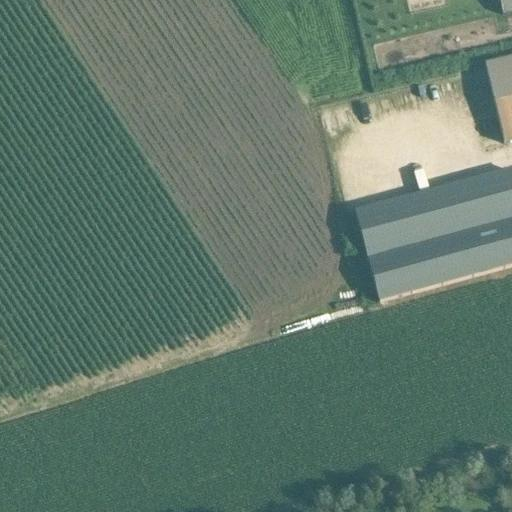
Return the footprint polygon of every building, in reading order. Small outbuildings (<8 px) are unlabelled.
[(511,0),(498,0),(502,15),(511,12),(511,0)] [(511,143),(511,61),(485,68),(504,146),(511,143)] [(511,178),(510,172),(451,188),(475,278),(511,268),(511,178)] [(451,188),(401,202),(425,292),(475,278),(451,188)] [(401,202),(354,215),(379,305),(425,292),(401,202)]
